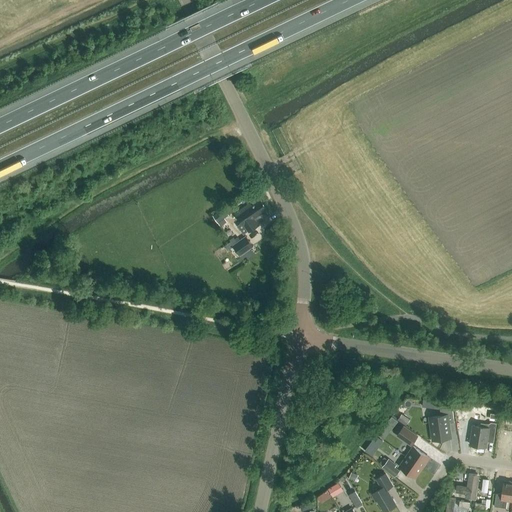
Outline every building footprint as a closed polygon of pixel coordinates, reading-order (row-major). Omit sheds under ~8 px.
[(259,225),(258,224),(264,219),(263,218),(269,214),(266,210),(267,209),(260,199),(253,204),(251,202),(235,213),(241,222),(237,225),(244,234),(248,231),(249,232),(259,225)] [(218,222),(229,215),(224,207),(213,215),(218,222)] [(246,235),(232,245),(240,256),(254,246),(246,235)] [(448,423),(454,422),(452,406),(440,408),(441,415),(430,416),(433,438),(449,436),(448,423)] [(401,413),(397,419),(406,425),(410,419),(401,413)] [(391,430),(398,421),(392,416),(384,425),(391,430)] [(473,425),(470,445),(485,447),(486,440),(488,438),(494,439),(496,423),(491,422),(488,424),(481,423),(479,424),(479,426),(473,425)] [(397,435),(411,445),(418,436),(403,426),(397,435)] [(511,447),(511,430),(501,429),(498,450),(505,451),(503,458),(510,460),(511,447)] [(413,446),(406,456),(422,467),(429,457),(413,446)] [(377,463),(395,476),(400,470),(395,466),(396,465),(384,455),(377,463)] [(415,477),(422,467),(406,456),(399,466),(415,477)] [(351,471),(348,478),(355,481),(358,474),(351,471)] [(384,511),(396,505),(386,489),(392,485),(385,473),(376,479),(382,488),(371,494),(375,501),(377,500),(384,511)] [(465,499),(474,500),(478,476),(469,475),(467,487),(458,485),(457,493),(466,495),(465,499)] [(507,501),(511,501),(511,481),(504,480),(502,494),(496,493),(494,506),(506,508),(507,501)] [(320,492),(324,500),(347,489),(344,481),(320,492)] [(349,494),(356,507),(362,504),(355,491),(349,494)] [(303,503),(305,509),(319,504),(317,499),(303,503)]
